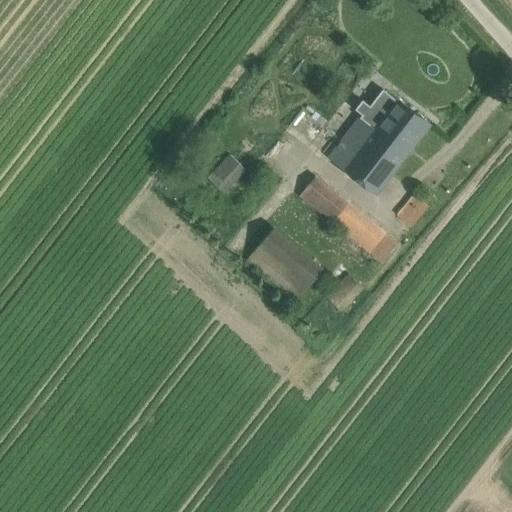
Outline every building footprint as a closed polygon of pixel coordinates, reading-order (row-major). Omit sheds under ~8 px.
[(364,113),(331,154),(378,191),(430,123),(384,87),(370,105),(363,100),(357,108),(364,113)] [(229,153),(207,177),(224,193),(246,169),(229,153)] [(362,259),(385,231),(315,175),(299,196),(342,231),(336,238),(362,259)] [(429,205),(414,193),(398,215),(411,227),(429,205)] [(274,227),(246,260),(287,293),(296,301),(303,292),(323,267),(274,227)] [(381,262),(397,243),(385,233),(369,252),(381,262)] [(364,288),(347,273),(325,297),(342,312),(364,288)]
